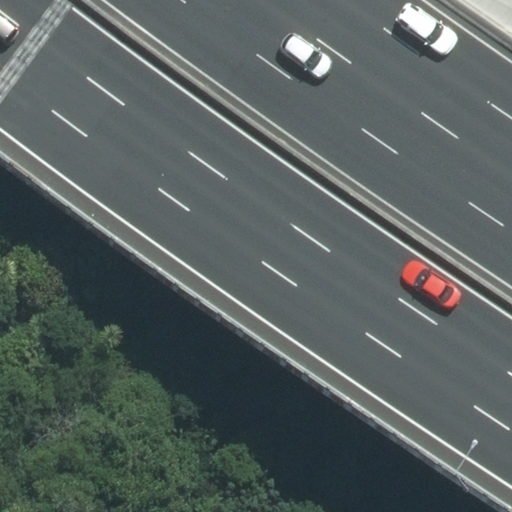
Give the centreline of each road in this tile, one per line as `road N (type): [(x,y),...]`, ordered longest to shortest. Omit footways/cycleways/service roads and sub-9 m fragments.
road 1 (motorway): [(511,365),(0,0)]
road 2 (motorway): [(212,0),(511,214)]
